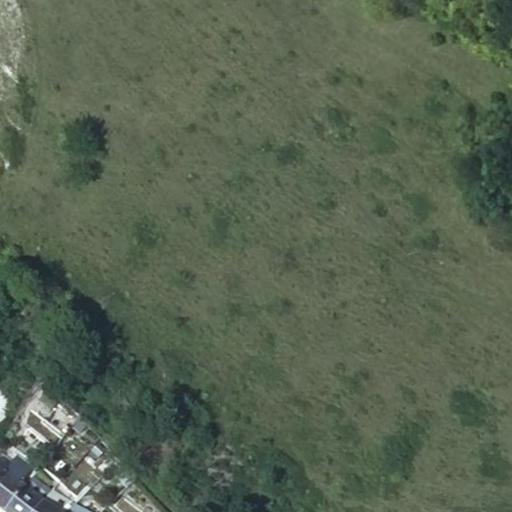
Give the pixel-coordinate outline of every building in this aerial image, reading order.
[(0,480),(7,472),(5,470),(12,462),(0,452),(0,480)] [(7,472),(0,480),(0,511),(1,511),(5,511),(25,487),(7,472)] [(25,487),(5,511),(33,511),(43,499),(46,496),(53,489),(50,488),(35,475),(25,487)] [(74,503),(53,489),(46,496),(43,499),(33,511),(61,511),(62,511),(73,503),(74,503)] [(87,511),(73,503),(62,511),(61,511),(87,511)]
